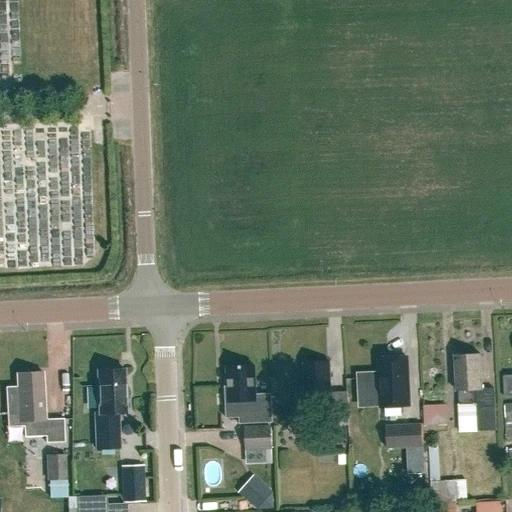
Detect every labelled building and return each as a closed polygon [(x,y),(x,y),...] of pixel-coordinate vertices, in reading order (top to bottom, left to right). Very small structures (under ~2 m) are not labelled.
[(481,388),(479,354),(454,355),(455,390),(458,390),(460,431),(495,430),(493,388),(481,388)] [(400,405),(399,391),(406,391),(405,358),(379,359),(380,373),(358,375),(359,394),(383,393),(384,406),(400,405)] [(319,396),(320,419),(348,417),(347,392),(330,393),(329,361),(303,362),(305,397),(319,396)] [(226,418),(238,418),(239,424),(272,423),(271,394),(255,394),(253,365),(227,366),(228,386),(224,386),(226,418)] [(95,449),(119,448),(118,413),(125,413),(124,369),(96,370),(98,413),(93,413),(95,449)] [(44,419),(42,372),(16,373),(17,387),(6,387),(7,414),(18,413),(19,425),(23,425),(23,437),(45,436),(45,443),(63,442),(62,419),(44,419)] [(504,397),(511,396),(511,375),(503,376),(504,397)] [(451,424),(450,403),(426,404),(427,425),(451,424)] [(385,448),(421,447),(420,424),(384,425),(385,448)] [(247,450),(272,449),(270,426),(246,427),(247,450)] [(48,497),(65,497),(69,497),(69,496),(68,454),(45,455),(45,481),(47,481),(48,497)] [(143,502),(141,476),(119,478),(120,503),(143,502)] [(273,491),(259,479),(243,497),(258,510),(274,509),(273,491)] [(427,482),(428,504),(465,502),(464,480),(427,482)] [(481,511),(503,511),(503,502),(481,503),(481,511)]
